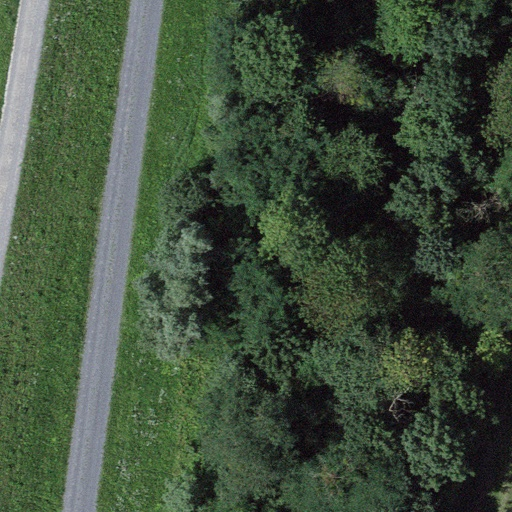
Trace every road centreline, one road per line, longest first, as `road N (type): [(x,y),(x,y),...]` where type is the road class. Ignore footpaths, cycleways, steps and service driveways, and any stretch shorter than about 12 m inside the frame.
road 1 (track): [(158,0),(90,511)]
road 2 (track): [(50,0),(0,264)]
